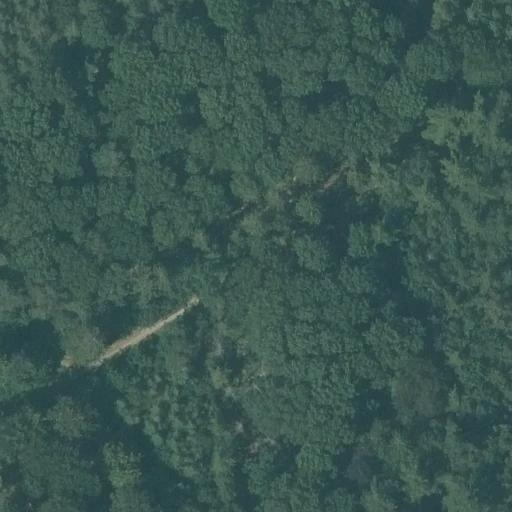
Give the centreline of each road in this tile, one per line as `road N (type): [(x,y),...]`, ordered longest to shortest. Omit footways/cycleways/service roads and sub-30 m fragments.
road 1 (track): [(511,124),(0,413)]
road 2 (track): [(0,251),(143,511)]
